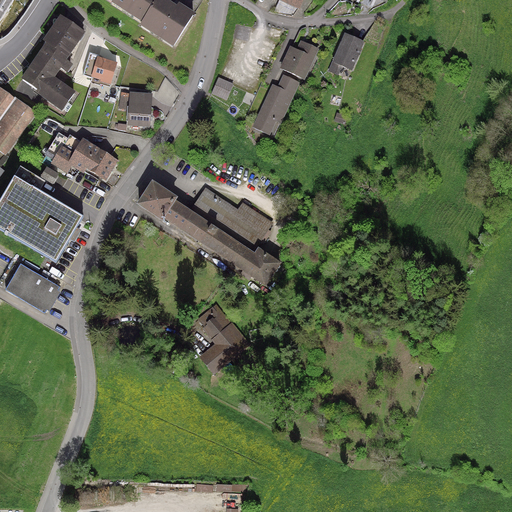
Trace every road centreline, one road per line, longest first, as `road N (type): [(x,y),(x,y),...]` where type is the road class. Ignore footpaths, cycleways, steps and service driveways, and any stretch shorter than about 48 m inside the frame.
road 1 (residential): [(192,98),(112,210),(83,268),(82,424),(46,511)]
road 2 (residential): [(67,0),(192,98)]
road 3 (unknown): [(53,495),(191,511)]
